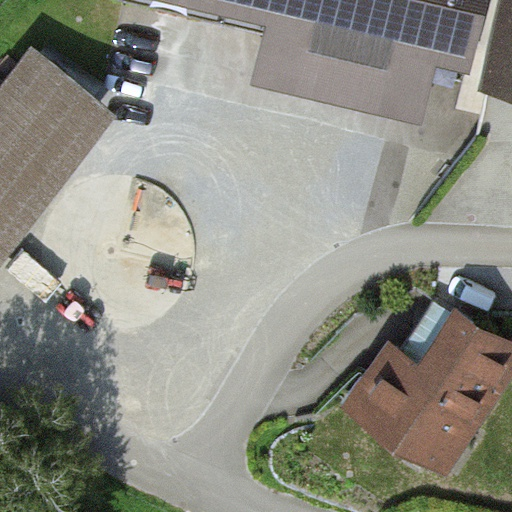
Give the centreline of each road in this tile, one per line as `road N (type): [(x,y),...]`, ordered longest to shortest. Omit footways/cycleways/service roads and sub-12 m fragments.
road 1 (residential): [(200,489),(303,312),(352,270),(419,248),(511,249)]
road 2 (residential): [(200,489),(0,384)]
